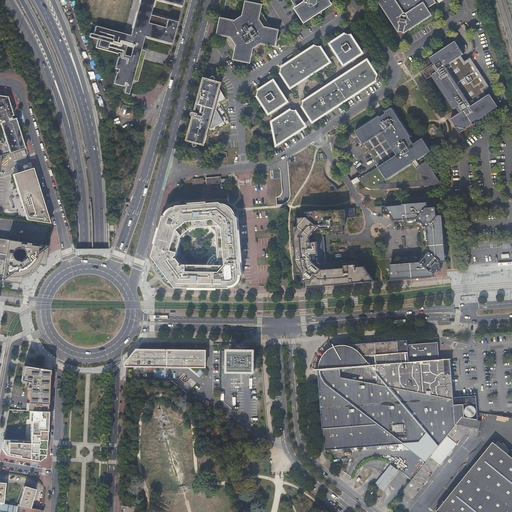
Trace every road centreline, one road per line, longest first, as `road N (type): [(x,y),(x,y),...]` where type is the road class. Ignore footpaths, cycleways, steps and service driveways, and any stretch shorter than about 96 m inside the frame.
road 1 (trunk): [(95,511),(101,248),(81,94)]
road 2 (trunk): [(77,167),(87,319),(77,511)]
road 3 (primary): [(196,0),(111,271)]
road 4 (secondary): [(372,511),(302,445),(291,331)]
road 5 (secondary): [(276,331),(282,439),(305,473),(350,511)]
road 6 (residential): [(71,268),(15,88),(0,83)]
road 7 (unclassified): [(392,63),(389,85),(273,161),(241,167)]
road 8 (trunk): [(11,0),(44,61),(77,167)]
road 9 (secondary): [(291,331),(430,316),(468,320)]
road 10 (secondary): [(467,307),(290,320)]
road 11 (trunk): [(22,0),(65,99),(77,167)]
road 12 (primary): [(166,164),(210,0)]
road 13 (primary): [(108,511),(115,348)]
road 14 (secondary): [(130,330),(276,331)]
road 15 (secondary): [(275,321),(134,316)]
road 16 (primary): [(129,289),(166,164)]
road 17 (primary): [(61,349),(56,475)]
